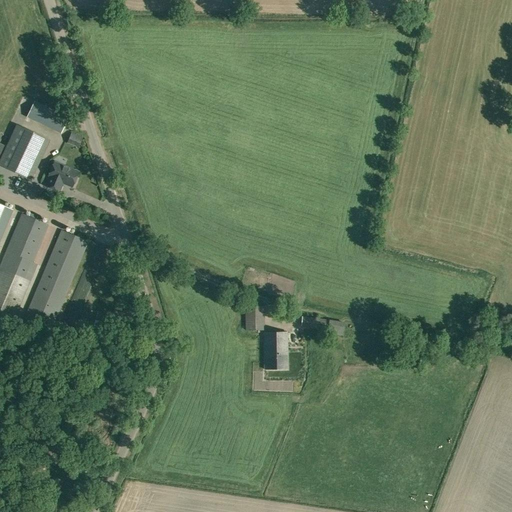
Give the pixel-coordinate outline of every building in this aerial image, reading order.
[(61,134),(69,118),(34,102),(27,118),(61,134)] [(0,158),(1,159),(0,161),(0,166),(31,181),(31,180),(49,141),(17,126),(7,147),(0,143),(0,158)] [(72,187),(78,173),(54,163),(48,177),(50,177),(46,186),(59,192),(63,183),(72,187)] [(30,281),(26,280),(49,226),(22,214),(0,267),(0,318),(13,324),(30,281)] [(24,319),(51,330),(56,317),(88,242),(61,231),(24,319)] [(246,307),(246,331),(264,330),(264,307),(264,306),(246,307)] [(350,327),(344,326),(344,323),(330,320),(314,317),(314,318),(302,317),(301,327),(312,328),(329,330),(328,333),(342,336),(348,337),(350,327)] [(288,369),(288,332),(264,333),(265,369),(265,370),(288,369)]
